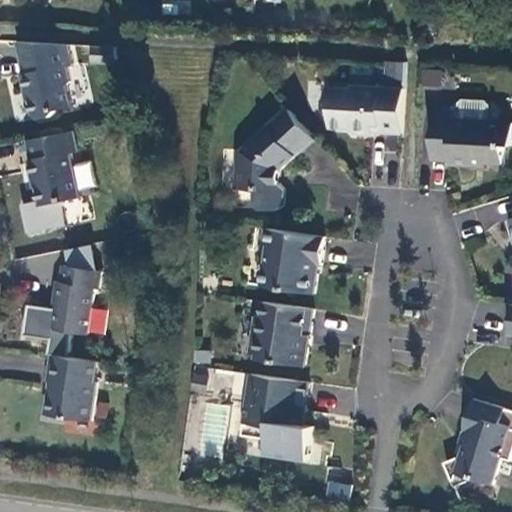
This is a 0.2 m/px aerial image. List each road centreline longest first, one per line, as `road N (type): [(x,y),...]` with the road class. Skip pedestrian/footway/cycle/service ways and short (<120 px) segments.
road 1 (residential): [(395,408),(437,387),(451,269),(430,222),(407,212)]
road 2 (residential): [(407,212),(397,234),(376,393),(395,408)]
